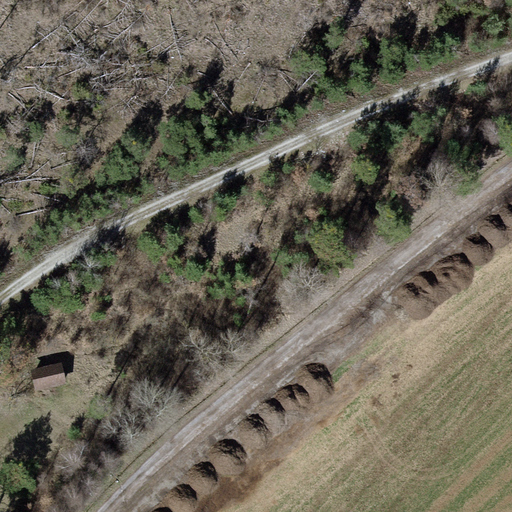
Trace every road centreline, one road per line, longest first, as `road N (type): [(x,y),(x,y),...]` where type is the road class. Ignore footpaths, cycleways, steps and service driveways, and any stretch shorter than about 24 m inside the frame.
road 1 (track): [(511,61),(378,109),(107,230),(0,303)]
road 2 (track): [(107,511),(160,453),(511,170)]
